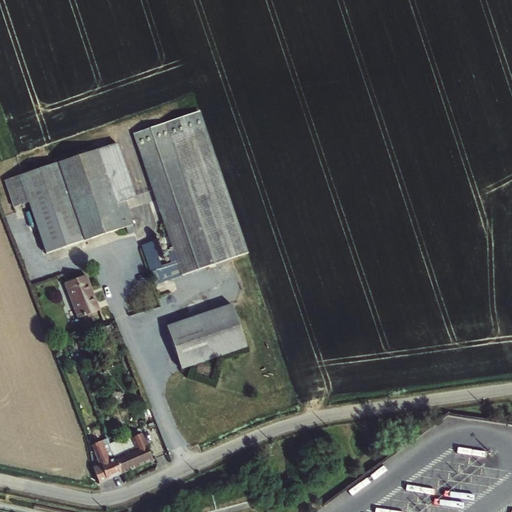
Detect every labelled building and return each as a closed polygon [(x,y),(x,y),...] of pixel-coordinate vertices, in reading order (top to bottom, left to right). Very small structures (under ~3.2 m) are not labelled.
[(197,111),(165,122),(133,133),(160,212),(163,221),(178,263),(182,275),(213,264),(246,253),(197,111)] [(116,143),(106,146),(125,201),(135,197),(116,143)] [(128,234),(136,232),(125,201),(106,146),(3,181),(12,208),(26,203),(29,210),(19,213),(22,221),(32,219),(44,255),(126,227),(128,234)] [(141,247),(150,273),(160,269),(152,243),(141,247)] [(150,273),(155,285),(182,275),(178,263),(160,269),(150,273)] [(84,275),(63,283),(76,318),(97,310),(84,275)] [(228,306),(168,326),(182,369),(248,347),(233,305),(228,306)] [(199,364),(196,375),(211,381),(214,368),(199,364)] [(129,439),(125,438),(132,453),(138,466),(152,460),(140,434),(129,439)] [(112,453),(108,444),(106,438),(92,444),(100,464),(100,466),(95,469),(99,479),(105,476),(107,480),(121,474),(112,453)] [(132,453),(125,438),(108,444),(112,453),(121,474),(138,466),(132,453)] [(185,494),(189,511),(250,494),(244,477),(185,494)]
